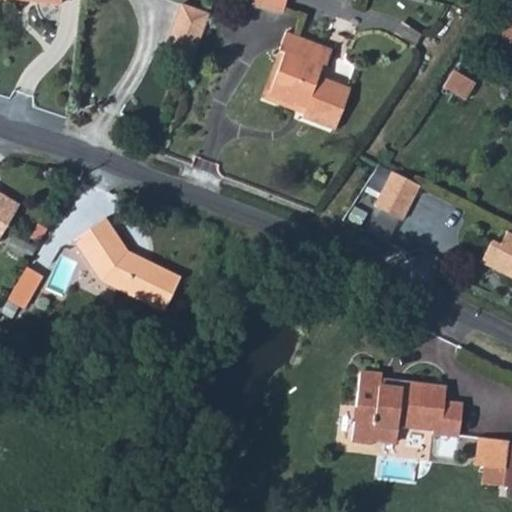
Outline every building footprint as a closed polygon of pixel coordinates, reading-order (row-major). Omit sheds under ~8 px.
[(0,0),(30,4),(30,0),(40,0),(46,6),(69,8),(69,0),(0,0)] [(257,0),(256,9),(288,16),(291,0),(257,0)] [(511,0),(503,0),(486,34),(500,41),(511,46),(511,0)] [(183,14),(171,51),(200,57),(212,19),(186,10),(184,11),(183,14)] [(283,54),(285,54),(290,56),(275,96),(312,109),(309,115),(308,118),(317,122),(342,130),(356,91),(323,79),(328,67),(332,68),(338,53),(310,43),(291,35),(289,37),(283,54)] [(200,57),(171,51),(169,59),(197,68),(200,57)] [(451,71),(445,90),(470,98),(477,80),(451,71)] [(419,188),(392,174),(375,209),(402,223),(419,188)] [(0,226),(9,212),(13,205),(0,197),(0,226)] [(122,250),(100,217),(69,238),(96,280),(158,312),(175,277),(140,260),(138,264),(126,258),(128,253),(122,250)] [(511,233),(508,232),(501,247),(494,243),(484,263),(511,276),(511,233)] [(345,417),(344,423),(368,435),(387,437),(388,420),(423,425),(427,398),(435,399),(436,384),(392,378),(392,385),(371,382),(372,376),(373,371),(350,368),(347,402),(366,405),(364,420),(345,417)] [(427,398),(423,425),(423,428),(449,432),(451,401),(435,399),(427,398)] [(347,402),(345,417),(364,420),(366,405),(347,402)] [(368,435),(344,423),(343,436),(364,439),(364,435),(368,435)] [(467,433),(464,459),(493,463),(496,436),(467,433)]
